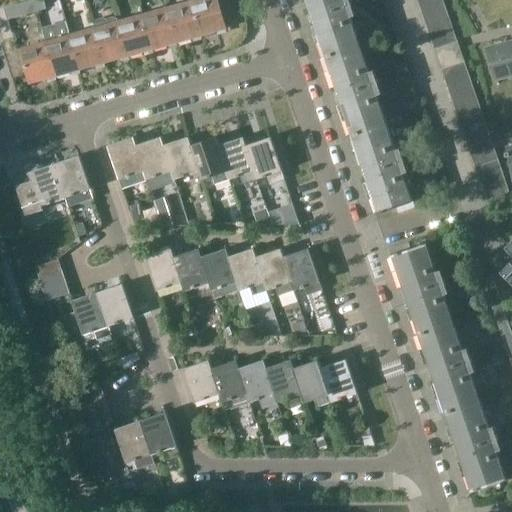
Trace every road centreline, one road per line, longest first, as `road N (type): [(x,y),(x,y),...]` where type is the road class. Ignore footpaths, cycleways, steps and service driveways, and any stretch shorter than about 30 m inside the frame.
road 1 (residential): [(425,465),(202,474),(171,383)]
road 2 (residential): [(387,351),(160,351)]
road 3 (residential): [(348,238),(122,239)]
road 4 (residential): [(83,122),(287,64)]
road 5 (unclassified): [(348,238),(287,64)]
road 6 (residential): [(122,239),(83,122)]
road 7 (unclassified): [(425,465),(387,351)]
